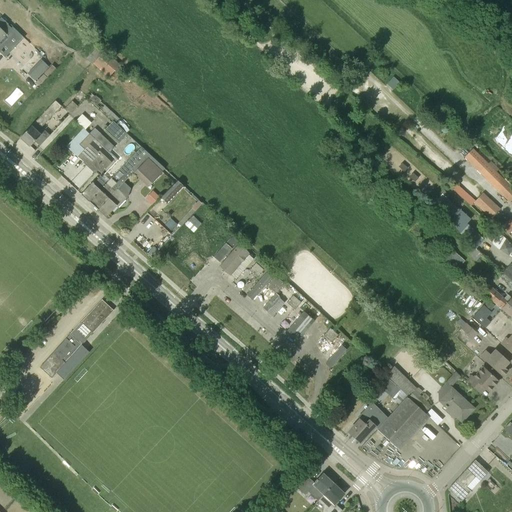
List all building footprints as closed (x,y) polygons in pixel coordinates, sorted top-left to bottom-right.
[(9,24),(2,17),(0,19),(0,51),(6,57),(24,38),(13,27),(12,28),(9,24)] [(105,51),(93,65),(109,78),(120,65),(105,51)] [(30,75),(40,85),(55,69),(45,59),(30,75)] [(120,67),(116,72),(120,76),(125,71),(120,67)] [(4,101),(11,107),(25,93),(17,86),(4,101)] [(29,147),(35,141),(41,134),(38,131),(62,106),(55,100),(20,137),(29,147)] [(69,114),(78,106),(72,101),(64,109),(69,114)] [(130,131),(119,120),(116,124),(113,121),(105,130),(119,143),(125,136),(130,131)] [(90,135),(84,129),(67,147),(78,158),(84,163),(86,160),(102,175),(112,164),(100,152),(99,153),(90,145),(95,140),(90,135)] [(90,135),(95,140),(103,147),(105,149),(110,153),(113,150),(115,147),(111,143),(95,129),(90,135)] [(163,172),(166,169),(142,147),(126,163),(131,168),(112,189),(107,184),(106,185),(89,202),(98,210),(124,183),(134,173),(149,158),(163,172)] [(509,203),(511,199),(511,185),(505,179),(504,180),(496,173),(499,170),(491,161),(488,164),(473,149),(464,158),(509,203)] [(112,178),(126,163),(120,157),(105,172),(112,178)] [(148,188),(163,172),(149,158),(134,173),(148,188)] [(106,185),(98,177),(81,195),(89,202),(106,185)] [(178,180),(161,199),(169,204),(185,187),(178,180)] [(476,201),(454,182),(450,187),(471,206),(474,203),(491,219),(499,209),(482,193),(476,201)] [(124,183),(98,210),(106,217),(116,207),(117,208),(127,196),(130,189),(124,183)] [(173,218),(179,223),(198,201),(193,196),(173,218)] [(475,248),(483,240),(467,224),(471,220),(465,214),(447,198),(436,211),(459,232),(458,233),(475,248)] [(195,212),(201,204),(198,201),(198,202),(197,203),(192,209),(195,212)] [(197,229),(202,224),(193,216),(188,221),(190,222),(192,225),(197,229)] [(508,234),(511,229),(511,221),(510,219),(501,227),(508,234)] [(474,249),(473,248),(448,226),(442,232),(475,261),(476,260),(482,254),(475,248),(474,249)] [(237,241),(231,236),(225,243),(231,248),(237,241)] [(225,243),(224,244),(220,248),(213,256),(219,262),(231,248),(225,243)] [(241,245),(221,266),(234,279),(254,257),(241,245)] [(455,271),(464,261),(451,248),(448,246),(446,248),(438,257),(455,271)] [(266,270),(269,267),(260,259),(257,262),(266,270)] [(254,274),(260,266),(256,263),(250,270),(254,274)] [(511,266),(510,264),(502,273),(511,281),(511,280),(511,266)] [(264,270),(260,266),(254,274),(258,277),(264,270)] [(471,284),(472,283),(478,276),(471,270),(464,279),(470,285),(471,284)] [(264,272),(246,292),(253,299),(271,279),(264,272)] [(267,286),(272,290),(280,280),(279,280),(276,276),(267,286)] [(285,285),(280,280),(272,290),(277,294),(285,285)] [(501,297),(485,282),(478,290),(500,309),(501,308),(511,317),(511,315),(511,298),(508,294),(504,299),(501,297)] [(301,295),(297,291),(287,303),(291,306),(297,299),(301,295)] [(282,292),(264,311),(272,318),(290,299),(282,292)] [(83,345),(114,310),(102,299),(70,333),(83,345)] [(301,303),(297,299),(291,306),(295,310),(301,303)] [(489,313),(490,312),(495,306),(489,300),(483,307),(489,313)] [(308,304),(286,328),(299,340),(321,316),(308,304)] [(490,322),(478,311),(472,317),(485,329),(490,322)] [(499,330),(506,322),(500,316),(492,324),(499,330)] [(473,340),(478,334),(466,323),(461,329),(473,340)] [(334,332),(330,328),(324,335),(328,339),(334,332)] [(338,336),(334,332),(328,339),(332,343),(338,336)] [(52,378),(83,345),(70,333),(39,367),(52,378)] [(511,334),(507,340),(505,338),(500,343),(511,354),(511,334)] [(340,338),(320,360),(328,367),(348,344),(340,338)] [(445,345),(437,353),(445,361),(453,353),(445,345)] [(507,362),(494,349),(489,355),(484,350),(479,356),(501,376),(506,371),(502,367),(507,362)] [(478,391),(480,388),(482,386),(487,392),(497,381),(482,367),(480,368),(481,369),(479,371),(478,371),(477,372),(472,377),(470,375),(468,378),(465,380),(479,393),(480,393),(478,391)] [(380,387),(392,398),(400,389),(387,378),(380,387)] [(18,408),(30,395),(20,385),(8,398),(18,408)] [(462,420),(472,408),(450,388),(438,401),(445,408),(445,409),(456,418),(457,416),(462,420)] [(393,412),(406,396),(400,389),(392,398),(391,400),(392,401),(394,403),(389,408),(393,412)] [(429,417),(425,413),(406,396),(393,412),(377,429),(400,449),(429,417)] [(368,420),(372,416),(366,411),(362,415),(360,418),(347,432),(360,443),(375,426),(368,420)] [(510,435),(511,432),(511,426),(509,423),(503,429),(510,435)] [(480,481),(488,472),(475,460),(448,490),(461,502),(471,491),(466,487),(476,477),(480,481)] [(306,477),(296,488),(304,496),(307,492),(317,501),(332,484),(322,474),(316,480),(315,479),(313,481),(314,482),(313,483),(306,477)] [(491,479),(486,483),(495,493),(499,489),(491,479)] [(332,484),(317,501),(317,502),(318,501),(329,511),(328,511),(340,511),(341,511),(340,511),(334,506),(337,503),(337,502),(338,501),(337,500),(343,494),(332,484)]
